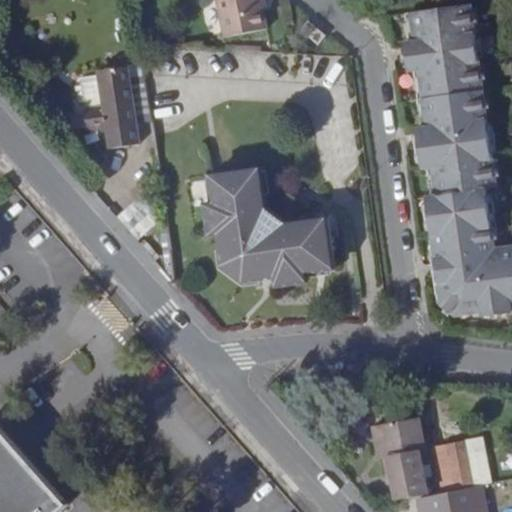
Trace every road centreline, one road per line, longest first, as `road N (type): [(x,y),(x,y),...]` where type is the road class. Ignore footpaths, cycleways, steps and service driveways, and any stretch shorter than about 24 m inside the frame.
road 1 (residential): [(410,349),(368,48),(310,0)]
road 2 (residential): [(210,367),(0,128)]
road 3 (residential): [(410,349),(299,344),(210,367)]
road 4 (residential): [(342,511),(210,367)]
road 5 (unknown): [(139,284),(0,384)]
